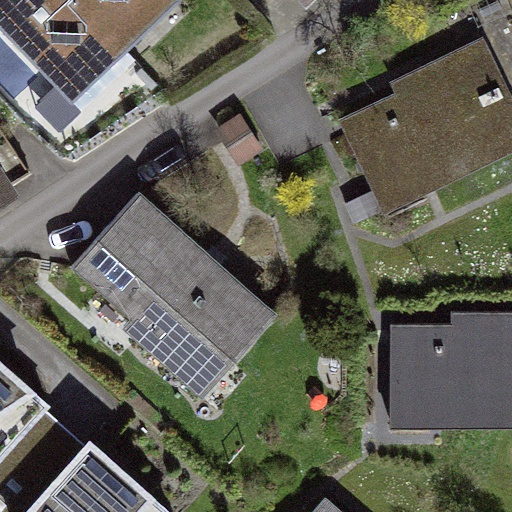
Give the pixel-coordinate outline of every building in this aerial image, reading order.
[(0,0),(0,43),(59,106),(171,3),(168,0),(0,0)] [(398,103),(342,129),(382,212),(511,150),(511,98),(484,40),(390,84),(398,103)] [(0,152),(0,195),(20,182),(0,152)] [(280,309),(140,188),(72,265),(132,317),(120,330),(201,400),(280,309)] [(438,326),(381,327),(384,423),(511,419),(511,309),(438,312),(438,326)] [(0,367),(0,414),(30,395),(0,367)] [(113,511),(135,488),(47,408),(0,459),(0,511),(113,511)]
